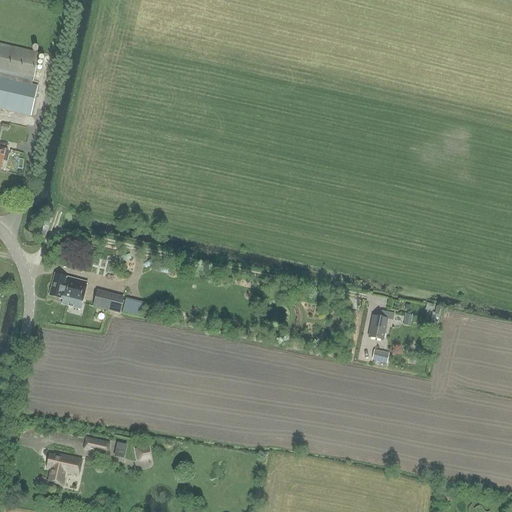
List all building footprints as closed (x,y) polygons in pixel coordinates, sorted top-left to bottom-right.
[(39,53),(0,44),(0,108),(30,116),(37,87),(32,85),(39,53)] [(0,148),(0,171),(3,160),(7,161),(9,154),(7,153),(8,150),(0,148)] [(88,283),(55,274),(50,296),(63,300),(62,305),(81,310),(88,283)] [(120,314),(124,297),(97,290),(93,307),(120,314)] [(122,312),(132,315),(135,300),(126,298),(122,312)] [(433,311),(435,305),(428,302),(426,309),(433,311)] [(373,318),(369,338),(383,341),(387,321),(393,322),(394,315),(382,312),(380,319),(373,318)] [(432,313),(429,329),(436,330),(440,314),(432,313)] [(403,325),(410,326),(412,316),(405,314),(403,325)] [(387,364),(389,353),(374,350),(372,361),(387,364)] [(83,450),(108,456),(111,443),(86,437),(83,450)] [(128,457),(131,443),(121,441),(118,455),(128,457)] [(151,459),(148,446),(134,449),(137,461),(139,461),(139,462),(151,459)] [(54,456),(50,455),(47,467),(52,468),(48,483),(63,486),(64,479),(62,479),(64,471),(79,475),(82,460),(55,454),(54,456)]
